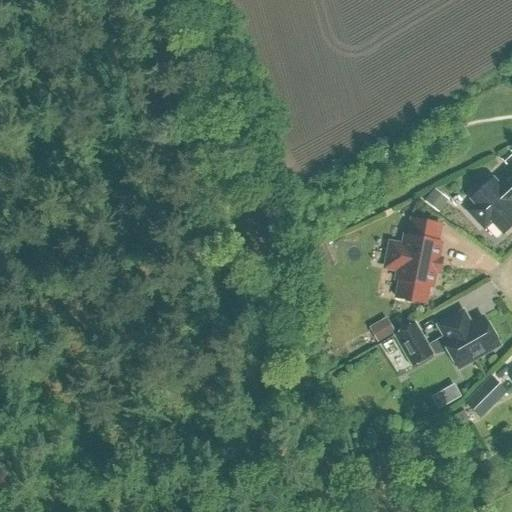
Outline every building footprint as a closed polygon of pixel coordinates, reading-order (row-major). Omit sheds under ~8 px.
[(511,169),(496,185),(492,180),(471,199),(475,204),(467,211),(484,229),(492,221),(503,233),(511,224),(511,169)] [(435,189),(426,201),(433,207),(442,194),(435,189)] [(440,226),(411,220),(408,237),(404,236),(402,247),(390,244),(386,268),(397,270),(395,280),(399,281),(396,298),(425,304),(428,287),(432,288),(440,244),(436,243),(440,226)] [(470,325),(462,312),(438,326),(445,339),(442,341),(458,369),(498,346),(482,318),(470,325)] [(367,332),(377,348),(393,338),(382,322),(367,332)] [(431,355),(413,324),(394,335),(412,366),(431,355)] [(506,392),(491,377),(465,403),(480,418),(506,392)]
